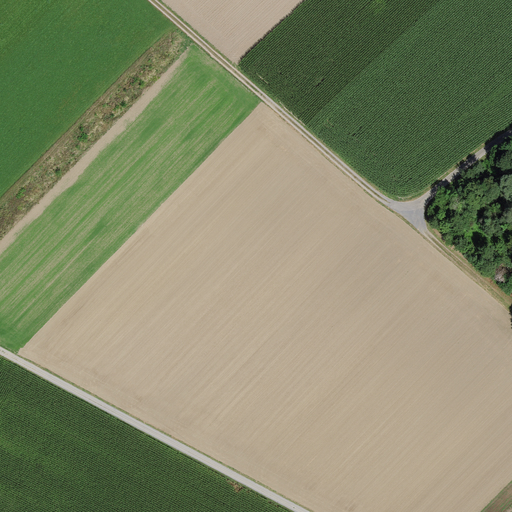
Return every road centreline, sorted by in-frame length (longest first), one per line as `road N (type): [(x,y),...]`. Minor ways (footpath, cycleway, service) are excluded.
road 1 (track): [(150,0),(399,209),(511,132)]
road 2 (track): [(0,350),(305,511)]
road 3 (track): [(399,209),(511,314)]
